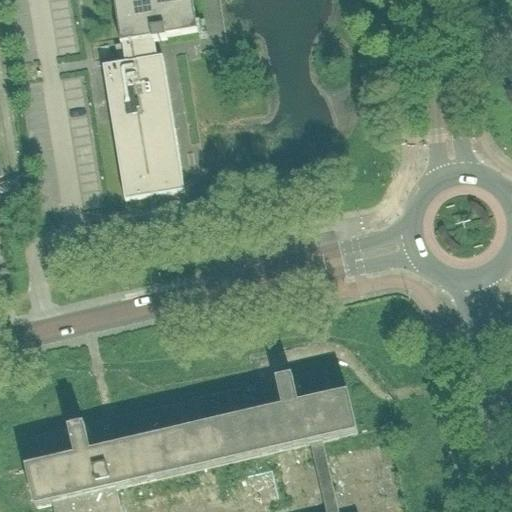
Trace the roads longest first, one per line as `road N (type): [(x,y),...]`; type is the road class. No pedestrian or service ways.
road 1 (unclassified): [(0,341),(307,270)]
road 2 (secondary): [(454,280),(492,449),(504,460)]
road 3 (secondary): [(504,460),(509,445),(490,274)]
road 4 (unclassified): [(307,270),(324,277),(389,261),(424,263)]
